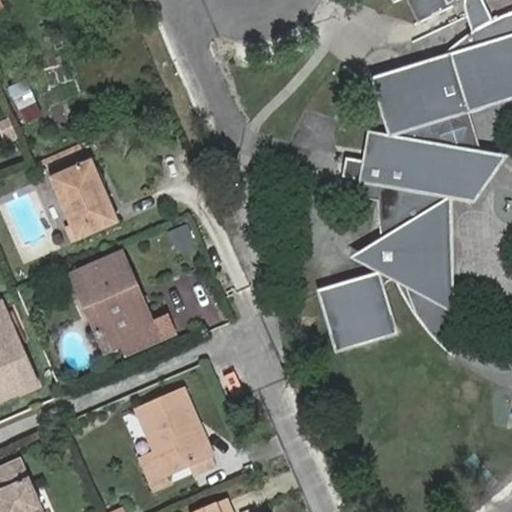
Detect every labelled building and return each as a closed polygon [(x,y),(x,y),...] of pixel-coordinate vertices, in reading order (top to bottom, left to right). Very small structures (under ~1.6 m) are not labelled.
[(378,266),(383,269),(443,243),(446,196),(450,197),(474,200),(481,176),(488,155),(480,153),(468,115),(511,93),(511,14),(504,17),(495,21),(484,0),(413,0),(423,21),(456,6),(458,2),(458,1),(460,0),(465,0),(467,20),(473,33),(466,37),(444,52),(430,64),(426,67),(423,71),(418,75),(415,79),(411,82),(407,87),(404,91),(401,95),(398,99),(395,103),(391,107),(389,110),(385,115),(391,137),(385,163),(363,159),(346,156),(343,178),(356,179),(352,195),(380,201),(385,238),(386,245),(382,246),(379,248),(376,251),(374,254),(374,257),(374,260),(376,264),(378,266)] [(426,67),(430,64),(398,74),(374,81),(385,115),(389,110),(391,107),(395,103),(398,99),(401,95),(404,91),(407,87),(411,82),(415,79),(418,75),(423,71),(426,67)] [(11,87),(24,125),(43,118),(30,80),(11,87)] [(369,133),(363,159),(385,163),(391,137),(369,133)] [(506,158),(488,155),(481,176),(474,200),(491,178),(506,158)] [(52,180),(72,226),(66,230),(72,244),(120,223),(93,162),(52,180)] [(386,245),(385,238),(381,240),(352,259),(380,275),(383,269),(378,266),(376,264),(374,260),(374,257),(374,254),(376,251),(379,248),(382,246),(386,245)] [(452,310),(451,241),(443,243),(440,307),(452,310)] [(380,275),(378,278),(324,294),(337,334),(356,344),(381,336),(391,318),(383,291),(389,282),(398,279),(401,287),(406,299),(413,310),(421,323),(432,336),(441,345),(452,310),(440,307),(443,243),(383,269),(380,275)] [(124,253),(78,273),(98,316),(91,318),(105,348),(121,341),(150,328),(137,299),(143,297),(124,253)] [(98,316),(78,273),(72,276),(91,318),(98,316)] [(156,326),(143,297),(137,299),(150,328),(156,326)] [(0,402),(39,386),(8,313),(0,316),(0,402)] [(156,326),(150,328),(121,341),(123,346),(127,355),(161,339),(156,326)] [(123,346),(121,341),(105,348),(107,354),(123,346)] [(197,429),(201,428),(186,390),(138,411),(156,452),(141,458),(155,490),(171,483),(168,475),(190,465),(209,457),(197,429)] [(213,455),(201,428),(197,429),(209,457),(213,455)] [(213,455),(209,457),(190,465),(194,474),(217,464),(213,455)] [(0,504),(3,510),(0,511),(42,511),(20,461),(0,469),(0,504)] [(233,511),(228,499),(198,511),(233,511)]
